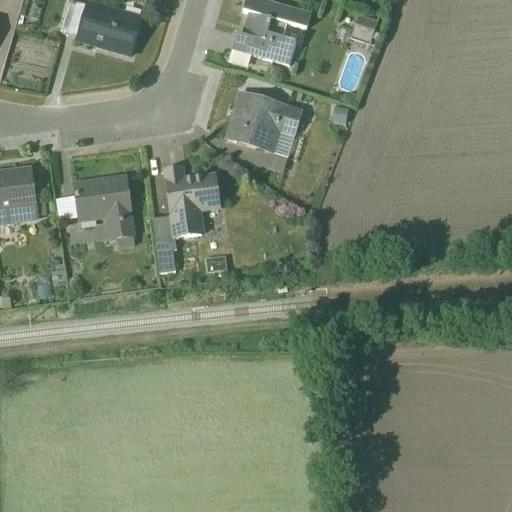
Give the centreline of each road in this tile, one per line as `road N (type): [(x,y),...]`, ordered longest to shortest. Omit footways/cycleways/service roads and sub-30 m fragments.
road 1 (track): [(511,315),(340,328),(314,320),(0,355)]
road 2 (residential): [(194,0),(158,114),(67,130),(52,122),(0,123)]
